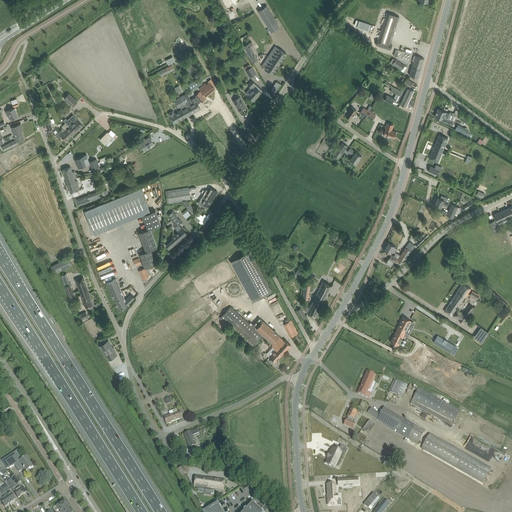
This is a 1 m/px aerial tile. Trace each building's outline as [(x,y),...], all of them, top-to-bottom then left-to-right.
[(221,0),(226,8),(230,6),(234,4),(232,0),(231,0),(221,0)] [(271,32),(280,27),(267,6),(258,11),(271,32)] [(378,40),(376,45),(390,50),(392,44),(390,43),(399,17),(387,13),(378,40)] [(243,46),(244,48),(243,48),(245,50),(247,55),(249,54),(253,61),(253,62),(258,60),(253,51),(250,46),(253,45),(252,43),(251,42),(249,43),(244,46),(243,46)] [(268,56),(279,64),(287,53),(279,48),(275,45),(268,56)] [(203,55),(207,62),(212,60),(207,52),(203,55)] [(173,56),(166,60),(168,65),(175,61),(173,56)] [(272,74),(279,64),(268,56),(264,62),(268,65),(265,69),(272,74)] [(418,78),(424,59),(415,56),(409,75),(413,76),(413,77),(414,77),(418,78)] [(396,60),(393,64),(401,70),(404,66),(396,60)] [(256,73),(252,67),(246,70),(250,77),(256,73)] [(199,78),(188,85),(191,90),(202,83),(199,78)] [(403,83),(411,88),(413,83),(406,78),(403,83)] [(206,84),(200,89),(206,96),(214,88),(213,86),(215,85),(211,80),(208,82),(209,83),(207,85),(206,84)] [(253,90),(248,96),(251,98),(250,99),(251,99),(252,99),(253,100),(258,95),(258,96),(261,93),(263,91),(252,81),(248,85),(253,90)] [(270,90),(274,93),(280,84),(276,81),(270,90)] [(404,87),(402,92),(392,86),(392,88),(401,93),(400,95),(410,100),(414,91),(408,88),(407,88),(404,87)] [(406,107),(407,105),(410,100),(400,95),(401,93),(392,88),(391,91),(400,96),(396,102),(399,104),(406,107)] [(199,92),(196,96),(197,97),(201,101),(202,102),(206,98),(200,92),(199,92)] [(77,102),(69,93),(64,98),(73,106),(77,102)] [(185,118),(193,113),(187,103),(188,103),(187,102),(183,95),(180,97),(184,105),(180,107),(181,109),(181,110),(185,118)] [(391,103),(394,98),(387,95),(384,99),(391,103)] [(184,105),(180,97),(174,100),(178,108),(180,107),(184,105)] [(197,97),(187,102),(188,103),(187,103),(193,113),(201,109),(199,104),(198,104),(201,101),(197,97)] [(239,111),(246,107),(240,97),(233,101),(239,111)] [(343,114),(345,115),(350,119),(356,110),(351,107),(349,111),(346,109),(343,114)] [(11,119),(13,118),(18,116),(15,108),(6,111),(7,115),(10,114),(11,119)] [(360,113),(367,117),(370,111),(363,108),(360,113)] [(446,112),(438,109),(435,117),(442,120),(441,121),(451,125),(453,122),(447,119),(450,114),(446,112)] [(174,124),(185,118),(181,110),(174,114),(173,111),(168,113),(174,124)] [(373,120),(376,115),(370,111),(367,117),(373,120)] [(469,119),(462,114),(459,118),(466,123),(469,119)] [(48,116),(42,118),(44,124),(46,123),(48,130),(52,129),(48,116)] [(66,118),(63,120),(69,126),(71,128),(75,133),(83,126),(76,117),(70,123),(66,118)] [(384,135),(387,136),(387,137),(387,138),(388,139),(389,139),(390,139),(390,138),(390,137),(394,138),(396,132),(392,130),(393,125),(387,123),(384,133),(384,135)] [(17,139),(11,142),(13,146),(19,143),(18,141),(24,139),(21,131),(20,128),(22,128),(21,124),(16,126),(12,127),(16,137),(17,139)] [(458,125),(455,129),(465,135),(468,137),(470,133),(467,132),(468,131),(461,127),(458,125)] [(71,128),(69,126),(65,130),(63,128),(55,135),(59,139),(62,136),(66,141),(75,133),(71,128)] [(105,145),(113,137),(107,132),(100,139),(105,145)] [(441,153),(445,143),(445,144),(448,138),(439,135),(429,159),(438,163),(441,153)] [(149,138),(140,144),(142,148),(144,150),(147,148),(151,145),(153,144),(152,142),(149,138)] [(338,159),(345,150),(347,146),(342,142),(333,155),(338,159)] [(355,152),(352,150),(350,148),(347,151),(353,155),(350,160),(353,161),(352,163),(356,166),(360,159),(359,159),(361,156),(355,152)] [(88,158),(86,155),(75,159),(79,168),(86,165),(83,159),(88,158)] [(99,166),(108,162),(106,159),(98,163),(96,159),(89,162),(92,169),(99,166)] [(439,175),(442,167),(436,165),(435,168),(430,166),(428,171),(439,175)] [(62,169),(66,180),(74,177),(72,171),(70,167),(62,169)] [(70,193),(71,193),(78,190),(76,184),(78,183),(77,180),(75,181),(74,177),(66,180),(70,193)] [(189,187),(184,188),(175,190),(181,202),(182,201),(192,215),(196,212),(187,200),(191,200),(189,187)] [(201,198),(199,201),(203,203),(201,205),(206,208),(207,206),(208,206),(212,199),(213,199),(217,192),(218,192),(211,188),(209,190),(207,189),(205,192),(207,194),(204,198),(202,197),(201,198)] [(102,189),(80,197),(83,203),(105,195),(102,189)] [(167,204),(170,203),(181,202),(175,190),(165,191),(167,204)] [(440,199),(436,197),(433,203),(441,207),(442,204),(447,206),(448,202),(444,200),(445,198),(442,196),(440,199)] [(452,204),(447,215),(453,218),(457,208),(458,209),(459,207),(452,204)] [(88,210),(85,211),(94,234),(99,233),(107,229),(98,206),(96,207),(88,210)] [(509,217),(511,216),(511,213),(509,208),(494,215),(497,223),(507,218),(508,221),(511,220),(509,217)] [(150,212),(142,215),(148,228),(161,223),(156,210),(150,212)] [(173,211),(167,215),(168,216),(171,221),(176,227),(176,226),(179,225),(181,223),(177,217),(173,211)] [(495,220),(489,223),(494,233),(500,231),(495,220)] [(175,234),(180,240),(187,234),(182,228),(182,229),(179,225),(176,226),(175,227),(178,232),(175,234)] [(147,230),(139,233),(146,251),(139,254),(144,268),(145,267),(145,268),(156,264),(151,249),(157,247),(150,228),(147,230)] [(169,249),(180,240),(175,234),(172,237),(173,239),(166,245),(169,249)] [(341,250),(345,241),(340,239),(336,248),(341,250)] [(92,251),(102,248),(101,245),(104,244),(103,241),(90,245),(92,251)] [(395,253),(397,249),(394,247),(395,246),(387,242),(383,249),(391,254),(392,252),(395,253)] [(330,261),(336,249),(325,244),(319,256),(330,261)] [(386,263),(391,266),(394,262),(400,265),(411,251),(406,247),(400,255),(398,259),(394,256),(391,255),(386,263)] [(253,302),(265,295),(271,291),(249,251),(231,261),(253,302)] [(68,257),(51,266),(54,273),(72,265),(68,257)] [(139,258),(133,260),(135,266),(141,264),(139,258)] [(335,270),(341,275),(348,265),(343,262),(341,264),(340,264),(335,270)] [(144,268),(139,270),(141,275),(143,279),(149,277),(148,275),(147,272),(145,268),(145,267),(144,268)] [(66,274),(60,276),(61,279),(62,280),(64,286),(69,299),(74,297),(73,293),(71,289),(70,285),(69,283),(66,274)] [(89,291),(83,276),(75,279),(80,294),(89,291)] [(127,305),(135,298),(131,294),(125,300),(116,279),(107,283),(119,309),(127,306),(127,305)] [(310,308),(309,308),(313,310),(314,309),(317,311),(318,311),(319,311),(332,286),(323,282),(310,308)] [(471,289),(466,286),(462,283),(444,311),(451,315),(466,296),(471,289)] [(86,308),(94,305),(89,291),(80,294),(86,308)] [(474,308),(470,305),(464,313),(457,309),(452,315),(459,320),(466,325),(470,320),(467,317),(474,308)] [(263,336),(230,307),(220,318),(252,348),(263,336)] [(300,308),(297,311),(303,319),(306,317),(300,308)] [(307,313),(308,314),(316,318),(318,313),(319,311),(318,311),(317,311),(314,309),(313,310),(309,308),(307,313)] [(80,320),(81,320),(88,317),(86,312),(79,314),(77,310),(75,311),(77,315),(78,315),(80,320)] [(403,317),(397,329),(405,333),(412,321),(403,317)] [(269,357),(271,359),(275,362),(291,345),(285,340),(284,340),(260,318),(253,326),(273,345),(272,346),(275,349),(269,357)] [(284,323),(290,337),(298,333),(292,320),(284,323)] [(390,342),(399,346),(405,333),(397,329),(390,342)] [(434,342),(433,343),(437,345),(437,346),(449,352),(450,351),(454,345),(448,341),(444,339),(438,336),(437,336),(434,342)] [(108,340),(99,346),(108,360),(117,355),(108,340)] [(428,359),(430,360),(435,350),(427,346),(415,369),(421,372),(428,359)] [(438,352),(435,358),(444,362),(447,357),(438,352)] [(369,390),(373,381),(376,375),(367,371),(358,393),(369,398),(371,393),(367,392),(368,389),(369,390)] [(383,375),(380,384),(378,387),(385,389),(390,378),(383,375)] [(407,385),(394,379),(389,391),(402,397),(407,385)] [(461,411),(419,389),(413,399),(455,422),(461,411)] [(454,423),(412,401),(411,404),(453,426),(454,423)] [(167,424),(179,419),(182,418),(179,411),(177,412),(176,408),(172,410),(169,411),(170,415),(164,417),(167,424)] [(371,408),(371,409),(368,413),(377,420),(380,415),(371,408)] [(392,430),(400,417),(384,408),(380,415),(377,420),(392,430)] [(344,425),(348,427),(352,428),(352,429),(355,424),(351,422),(352,419),(353,420),(355,414),(359,416),(360,413),(351,409),(347,417),(348,418),(347,421),(346,420),(344,425)] [(425,432),(400,417),(392,430),(417,445),(425,432)] [(367,431),(373,423),(369,420),(363,428),(367,431)] [(198,429),(196,429),(184,434),(190,448),(196,445),(192,436),(193,435),(199,433),(198,429)] [(356,438),(362,443),(366,438),(359,433),(356,438)] [(429,434),(421,448),(483,483),(491,469),(429,434)] [(328,458),(326,464),(334,467),(342,450),(344,452),(346,448),(341,445),(336,443),(333,449),(330,455),(329,455),(328,458)] [(16,456),(6,462),(8,464),(7,465),(8,466),(9,466),(10,468),(15,465),(20,472),(24,469),(26,472),(27,473),(30,470),(30,469),(33,468),(26,457),(23,459),(17,451),(15,453),(16,456)] [(22,486),(20,483),(21,481),(14,476),(11,480),(22,495),(26,492),(22,486)] [(210,488),(224,490),(225,481),(209,478),(195,476),(194,486),(207,488),(207,489),(206,489),(205,493),(210,493),(211,490),(210,489),(210,488)] [(14,492),(15,494),(18,498),(22,495),(11,480),(8,478),(5,482),(7,483),(14,492)] [(3,487),(1,489),(4,493),(6,495),(7,495),(9,498),(7,500),(10,504),(16,500),(10,492),(8,490),(9,490),(6,485),(3,487)] [(335,485),(327,485),(328,505),(336,505),(335,500),(337,500),(337,495),(335,495),(335,485)] [(0,489),(0,491),(2,494),(0,495),(0,499),(5,507),(10,504),(7,500),(9,498),(7,495),(6,495),(4,493),(1,489),(0,489)] [(373,492),(363,504),(368,508),(377,496),(373,492)] [(384,498),(372,511),(383,511),(390,503),(384,498)] [(223,511),(217,502),(202,511),(201,511),(263,511),(252,501),(241,511),(223,511)] [(69,511),(71,511),(70,510),(70,509),(70,508),(69,507),(68,506),(65,502),(57,506),(57,507),(54,509),(56,511),(59,510),(60,511),(69,511)]
